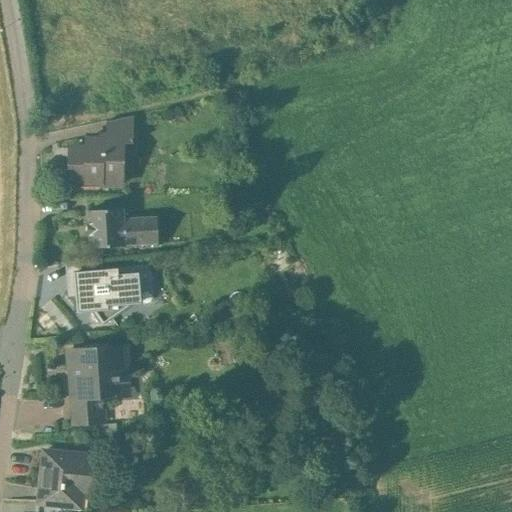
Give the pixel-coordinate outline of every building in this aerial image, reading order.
[(134,116),(108,122),(108,136),(117,136),(116,143),(133,143),(134,116)] [(101,140),(86,140),(86,148),(71,147),(71,176),(85,177),(85,181),(101,181),(100,185),(122,186),(123,154),(116,154),(116,143),(117,136),(108,136),(101,136),(101,140)] [(123,210),(88,212),(90,247),(125,246),(125,244),(158,243),(157,218),(124,219),(123,210)] [(117,269),(67,273),(69,295),(77,295),(78,311),(94,310),(103,324),(132,303),(140,302),(139,292),(144,286),(143,273),(117,275),(117,269)] [(113,348),(69,351),(70,367),(77,366),(79,396),(72,396),(74,423),(103,421),(102,396),(116,395),(115,381),(120,380),(119,379),(128,378),(127,360),(114,361),(113,348)] [(77,454),(44,452),(40,504),(68,506),(69,490),(93,492),(96,459),(77,458),(77,454)]
